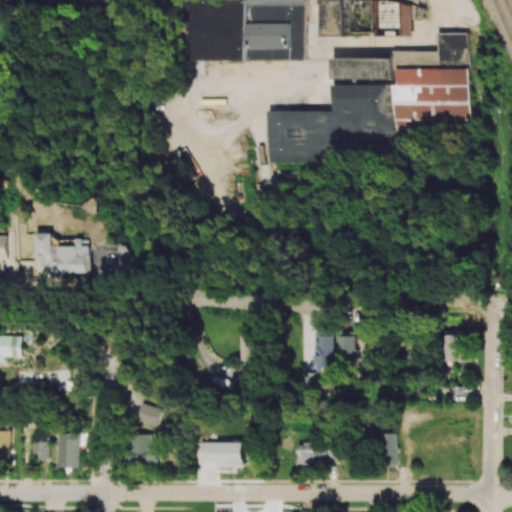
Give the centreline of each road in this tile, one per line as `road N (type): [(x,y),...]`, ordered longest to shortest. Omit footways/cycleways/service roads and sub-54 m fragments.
road 1 (residential): [(511,493),(0,493)]
road 2 (residential): [(493,308),(459,297),(224,305),(0,288)]
road 3 (residential): [(106,22),(90,141),(156,242),(181,303)]
road 4 (residential): [(493,308),(490,511)]
road 5 (residential): [(321,46),(414,44),(433,23),(450,19),(449,0)]
road 6 (residential): [(107,358),(107,511)]
